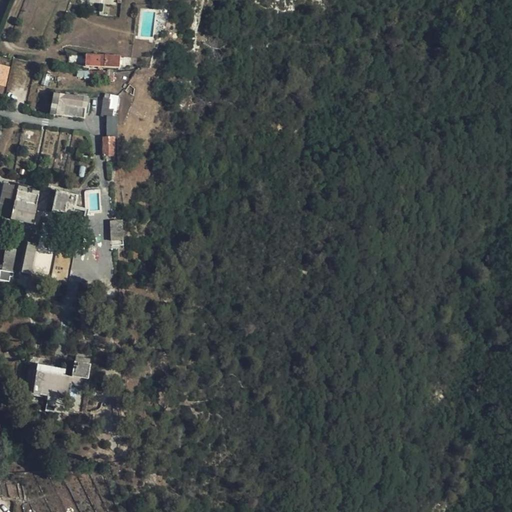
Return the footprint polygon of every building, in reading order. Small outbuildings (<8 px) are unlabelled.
[(120,67),(120,55),(86,54),(85,65),(120,67)] [(10,67),(0,64),(0,85),(5,86),(10,67)] [(87,70),(86,70),(86,77),(107,79),(107,70),(105,70),(87,70)] [(63,95),(63,93),(54,92),(51,114),(84,119),(87,99),(63,95)] [(114,112),(117,112),(119,97),(105,94),(102,117),(108,117),(107,138),(104,138),(104,158),(114,157),(114,138),(117,138),(118,117),(117,117),(113,117),(114,112)] [(14,185),(3,183),(0,197),(0,216),(7,218),(14,185)] [(27,186),(18,185),(11,219),(31,224),(39,190),(33,189),(32,192),(26,191),(27,186)] [(77,197),(57,192),(52,211),(65,215),(67,206),(75,207),(77,197)] [(118,242),(119,223),(111,223),(111,242),(118,242)] [(27,243),(21,272),(29,274),(36,245),(27,243)] [(0,275),(7,276),(13,277),(13,272),(11,271),(14,253),(11,252),(11,248),(5,248),(2,270),(0,270),(0,275)] [(70,377),(64,376),(36,371),(33,394),(46,396),(54,397),(69,400),(71,385),(86,387),(90,365),(89,364),(90,359),(75,357),(74,362),(73,362),(70,377)] [(38,364),(36,371),(64,376),(65,369),(38,364)]
